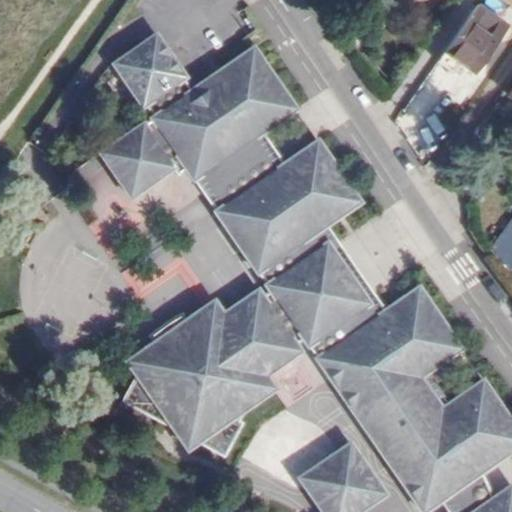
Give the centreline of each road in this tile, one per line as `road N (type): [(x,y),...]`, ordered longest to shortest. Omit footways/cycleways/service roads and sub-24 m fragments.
road 1 (residential): [(511,330),(282,0)]
road 2 (unknown): [(373,132),(468,0)]
